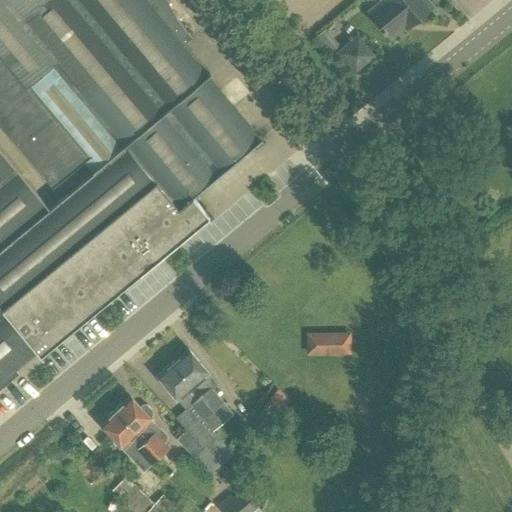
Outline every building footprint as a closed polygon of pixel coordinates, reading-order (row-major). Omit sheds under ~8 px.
[(261,138),(183,45),(192,37),(180,23),(166,0),(0,0),(0,125),(52,188),(83,163),(92,172),(49,209),(0,149),(0,389),(19,374),(14,368),(36,351),(40,356),(209,217),(193,197),(253,147),(255,150),(266,141),(263,137),(261,138)] [(406,28),(433,6),(427,0),(381,0),(368,11),(391,38),(404,27),(406,28)] [(355,68),(372,54),(357,37),(341,51),(355,68)] [(329,57),(341,47),(336,40),(324,50),(329,57)] [(351,354),(351,332),(307,332),(306,332),(306,355),(351,354)] [(178,400),(185,409),(191,404),(202,417),(223,401),(212,388),(217,383),(209,373),(188,349),(157,375),(177,400),(178,400)] [(114,409),(158,456),(169,447),(164,442),(167,439),(167,434),(153,420),(150,417),(153,414),(153,410),(147,404),(142,404),(140,406),(131,397),(124,403),(120,403),(114,409)] [(149,465),(158,456),(114,409),(108,415),(108,418),(101,425),(123,448),(131,457),(136,451),(149,465)] [(175,417),(203,450),(207,446),(212,442),(185,409),(175,417)] [(207,446),(203,450),(196,456),(212,472),(222,464),(207,446)] [(155,503),(126,476),(112,490),(135,511),(182,511),(163,494),(155,503)] [(264,511),(260,507),(244,488),(233,496),(231,494),(217,504),(223,511),(264,511)]
